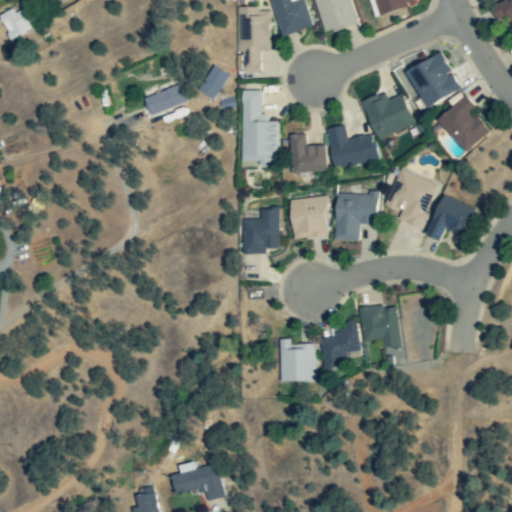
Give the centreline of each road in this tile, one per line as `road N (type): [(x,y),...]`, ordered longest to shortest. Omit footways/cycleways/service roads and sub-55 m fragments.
road 1 (residential): [(0,326),(118,246),(130,225),(109,143),(0,165)]
road 2 (residential): [(473,287),(396,268),(314,291)]
road 3 (residential): [(460,14),(314,79)]
road 4 (residential): [(511,222),(473,287),(462,345)]
